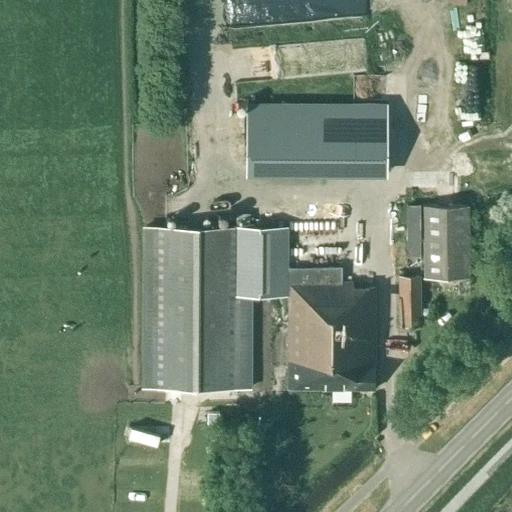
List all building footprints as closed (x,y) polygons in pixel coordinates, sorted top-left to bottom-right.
[(259,20),(361,15),(360,0),(244,0),(245,18),(259,18),(259,20)] [(363,43),(250,56),(252,77),(365,64),(363,43)] [(352,98),(386,99),(387,79),(353,78),(352,98)] [(386,105),(247,104),(247,172),(386,172),(386,105)] [(468,276),(467,204),(407,205),(407,257),(424,257),(424,277),(468,276)] [(289,225),(146,225),(145,386),(245,387),(246,295),(287,295),(287,387),(374,388),(374,286),(353,286),(353,281),(341,281),(341,266),(288,266),(289,225)] [(399,275),(399,324),(420,324),(419,275),(399,275)]
